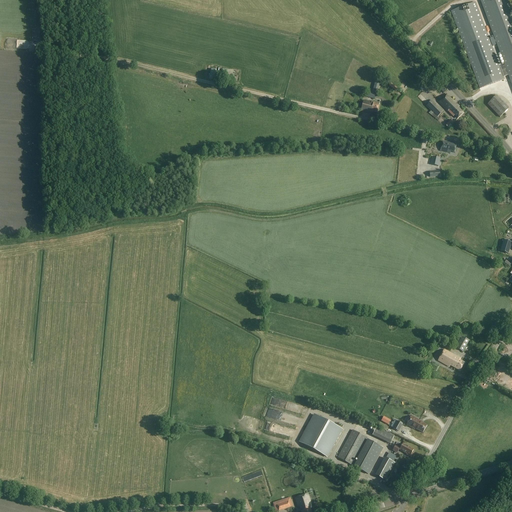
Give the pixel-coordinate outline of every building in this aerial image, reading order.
[(511,13),(507,0),(482,0),(481,1),(507,70),(501,72),(503,77),(508,75),(511,84),(511,13)] [(475,3),(451,12),(480,89),(504,80),(503,77),(501,72),(475,3)] [(427,81),(432,86),(437,82),(432,77),(427,81)] [(463,113),(459,108),(460,107),(447,95),(439,102),(452,115),(453,114),(457,118),(463,113)] [(488,105),(500,118),(509,109),(497,96),(488,105)] [(435,115),(438,117),(443,112),(432,100),(426,106),(435,115)] [(368,113),(369,111),(377,113),(379,105),(363,101),(361,111),(368,113)] [(457,145),(443,142),(440,151),(450,153),(451,151),(455,152),(457,145)] [(439,167),(440,159),(432,157),(431,165),(439,167)] [(508,254),(511,243),(503,240),(500,251),(508,254)] [(462,337),(456,348),(463,352),(470,341),(462,337)] [(450,367),(451,366),(460,371),(464,363),(460,361),(461,359),(445,350),(439,361),(450,367)] [(436,371),(439,365),(431,361),(428,367),(436,371)] [(327,458),(342,430),(314,415),(299,442),(327,458)] [(415,429),(423,433),(427,426),(423,423),(423,422),(412,416),(407,425),(415,429)] [(397,421),(393,429),(398,432),(403,424),(397,421)] [(376,429),(373,436),(391,445),(394,437),(376,429)] [(355,461),(368,438),(353,430),(338,457),(354,467),(354,466),(357,461),(356,461),(355,461)] [(354,466),(369,474),(383,448),(368,440),(358,458),(356,461),(357,461),(354,466)] [(403,445),(398,443),(393,451),(397,453),(399,450),(407,454),(407,455),(411,457),(413,452),(414,450),(403,444),(403,445)] [(386,458),(376,476),(385,481),(395,464),(386,458)] [(308,494),(295,498),(298,507),(300,506),(301,511),(311,511),(311,508),(312,508),(308,494)] [(275,511),(276,511),(293,507),(290,497),(273,503),(275,511)]
